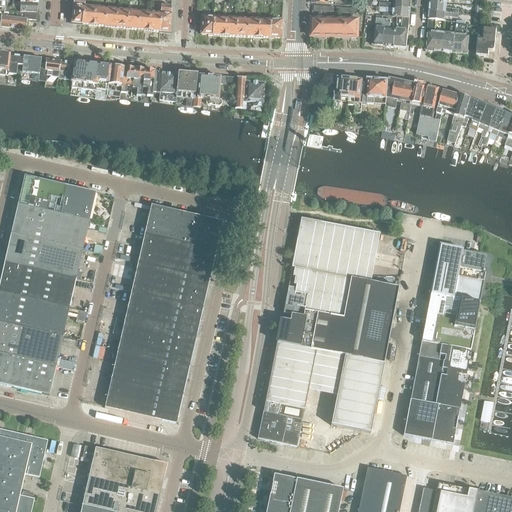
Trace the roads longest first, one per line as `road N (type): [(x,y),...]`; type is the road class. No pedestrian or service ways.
road 1 (unclassified): [(233,455),(297,60)]
road 2 (unclassified): [(124,186),(234,216),(181,444)]
road 3 (unclassified): [(70,419),(124,186)]
road 4 (unclassified): [(381,451),(423,227)]
road 5 (tertiary): [(498,91),(371,62),(297,60)]
road 6 (unclassified): [(233,455),(328,474),(381,451)]
road 7 (tertiary): [(53,47),(182,58)]
